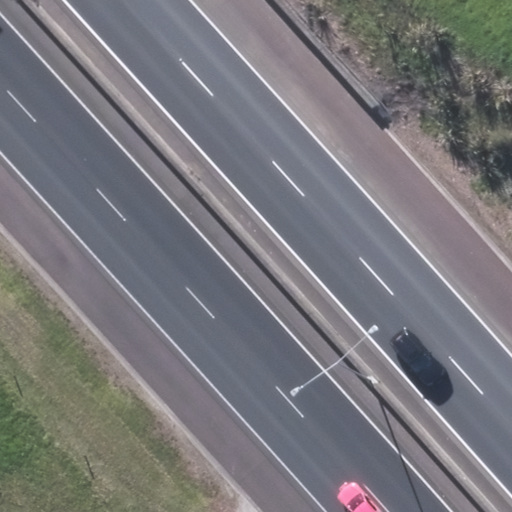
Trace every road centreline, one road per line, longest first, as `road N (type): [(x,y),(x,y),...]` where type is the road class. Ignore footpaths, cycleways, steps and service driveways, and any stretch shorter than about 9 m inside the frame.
road 1 (motorway): [(97,0),(511,435)]
road 2 (motorway): [(322,511),(0,151)]
